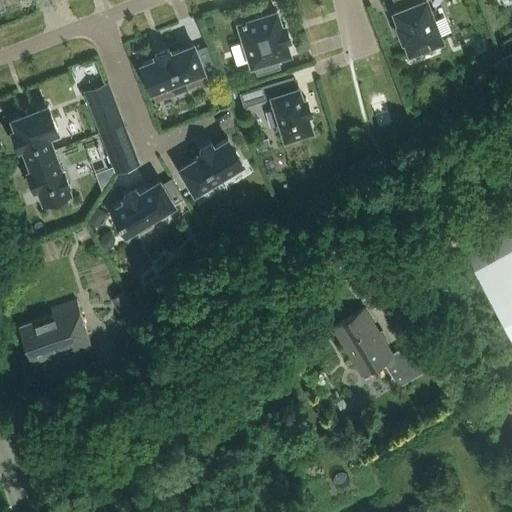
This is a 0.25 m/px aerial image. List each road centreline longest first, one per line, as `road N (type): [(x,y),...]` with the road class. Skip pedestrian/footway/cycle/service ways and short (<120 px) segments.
road 1 (track): [(511,148),(5,455)]
road 2 (residential): [(105,20),(154,146),(233,114)]
